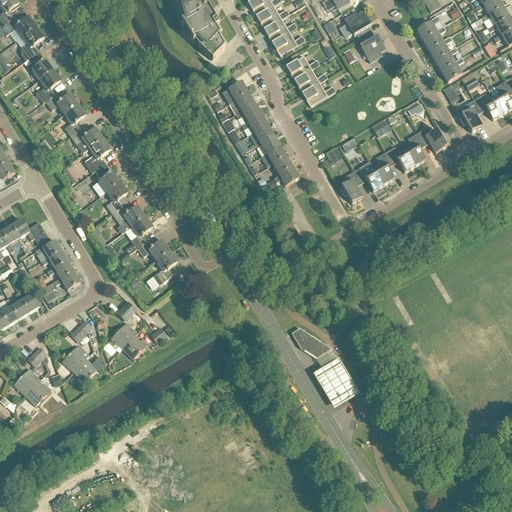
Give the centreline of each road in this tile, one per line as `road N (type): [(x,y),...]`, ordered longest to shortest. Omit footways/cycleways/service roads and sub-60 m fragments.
road 1 (residential): [(222,0),(349,231),(468,158)]
road 2 (residential): [(228,256),(200,266),(39,0)]
road 3 (secondary): [(228,256),(76,0)]
road 4 (secondary): [(352,466),(228,256)]
road 5 (residential): [(0,354),(89,302),(96,288),(37,184)]
road 6 (residential): [(372,0),(468,158)]
